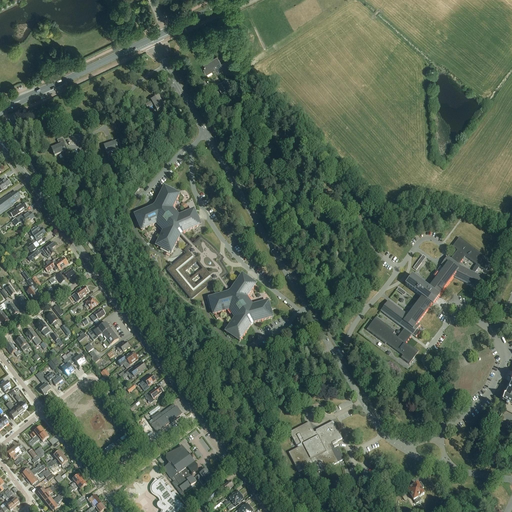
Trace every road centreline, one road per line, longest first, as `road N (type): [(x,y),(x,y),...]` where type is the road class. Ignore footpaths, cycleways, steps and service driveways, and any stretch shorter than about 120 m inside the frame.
road 1 (residential): [(310,312),(242,264),(208,219),(190,171),(191,147),(204,131)]
road 2 (unclassified): [(310,312),(204,131)]
road 3 (tertiary): [(198,413),(95,270)]
road 4 (residential): [(150,449),(93,378),(43,411)]
road 5 (tertiary): [(95,270),(7,151)]
road 6 (primary): [(20,100),(150,39)]
road 7 (residential): [(338,360),(362,312),(415,248)]
road 8 (residential): [(438,437),(484,397),(500,368),(493,332)]
road 9 (tertiary): [(270,511),(198,413)]
